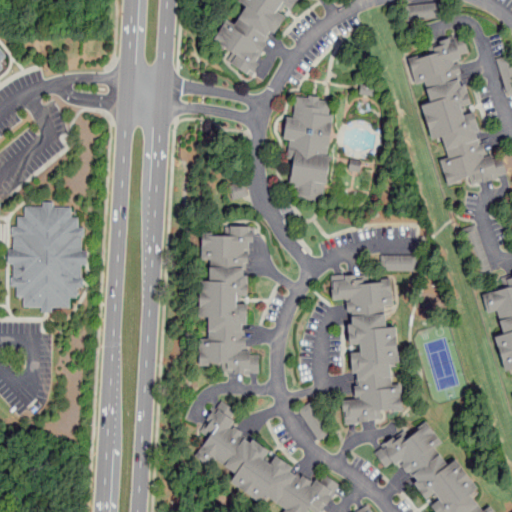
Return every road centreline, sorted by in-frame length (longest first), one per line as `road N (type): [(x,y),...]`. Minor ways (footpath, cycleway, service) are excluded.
road 1 (primary): [(139,511),(168,0)]
road 2 (primary): [(133,0),(105,511)]
